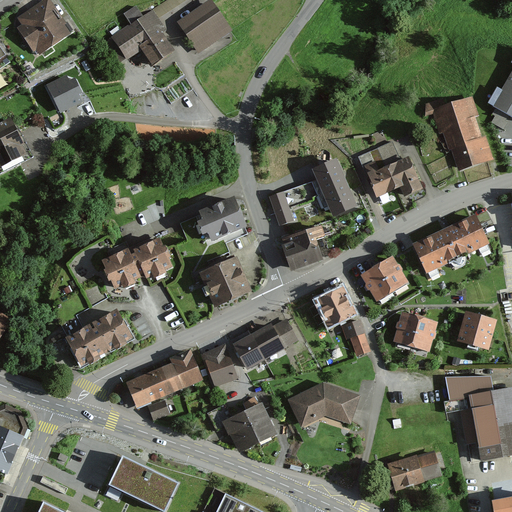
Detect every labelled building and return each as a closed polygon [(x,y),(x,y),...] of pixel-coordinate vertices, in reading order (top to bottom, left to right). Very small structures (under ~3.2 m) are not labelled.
[(51,0),(47,0),(20,18),(43,54),(73,34),(51,0)] [(171,13),(190,0),(169,0),(164,3),(171,13)] [(214,3),(182,23),(201,54),(233,33),(214,3)] [(135,26),(111,42),(125,64),(143,52),(154,69),(178,53),(151,14),(146,18),(140,8),(128,16),(135,26)] [(70,75),(49,86),(64,114),(85,102),(70,75)] [(511,79),(496,108),(511,116),(511,79)] [(443,101),(425,108),(437,138),(444,136),(459,177),(494,164),(469,99),(446,108),(443,101)] [(12,119),(0,124),(0,170),(27,157),(23,149),(25,147),(12,119)] [(388,171),(396,189),(401,187),(406,198),(423,191),(410,161),(388,171)] [(315,171),(333,217),(354,209),(336,163),(315,171)] [(396,189),(388,171),(379,175),(374,164),(365,168),(378,197),(396,189)] [(368,176),(361,178),(367,192),(373,189),(368,176)] [(318,180),(270,196),(280,227),(295,221),(289,204),(315,195),(315,197),(323,195),(318,180)] [(238,204),(201,220),(209,237),(245,222),(238,204)] [(479,217),(417,248),(431,276),(493,246),(479,217)] [(323,227),(285,238),(293,267),(325,258),(320,242),(327,240),(323,227)] [(164,238),(108,261),(120,290),(176,267),(164,238)] [(241,258),(206,273),(220,306),(255,291),(241,258)] [(405,284),(392,262),(378,270),(392,292),(405,284)] [(392,292),(378,270),(365,278),(378,300),(392,292)] [(343,288),(318,300),(332,328),(357,316),(343,288)] [(122,311),(69,339),(84,366),(136,338),(122,311)] [(0,339),(12,321),(0,313),(0,339)] [(500,324),(471,315),(462,343),(491,352),(500,324)] [(412,347),(419,322),(404,318),(397,342),(412,347)] [(360,322),(348,326),(358,356),(370,353),(360,322)] [(428,351),(435,327),(419,322),(412,347),(428,351)] [(296,341),(287,323),(272,331),(271,329),(252,339),(264,361),(284,350),(283,348),(296,341)] [(264,361),(252,339),(236,348),(248,370),(264,361)] [(225,346),(202,355),(213,383),(236,374),(225,346)] [(173,367),(182,389),(201,381),(189,355),(171,362),(173,367)] [(138,407),(182,389),(173,367),(129,386),(138,407)] [(326,386),(290,402),(305,429),(328,417),(352,426),(362,399),(326,386)] [(511,391),(469,400),(482,462),(511,456),(511,391)] [(165,403),(150,410),(154,418),(168,412),(165,403)] [(0,408),(0,484),(4,486),(27,432),(20,413),(4,406),(0,408)] [(227,426),(233,423),(225,407),(209,415),(217,431),(227,426)] [(245,418),(257,444),(274,437),(261,410),(245,418)] [(240,453),(257,444),(245,418),(233,423),(227,426),(240,453)] [(432,453),(387,467),(395,491),(439,477),(432,453)] [(170,511),(184,484),(127,456),(111,489),(160,511),(170,511)] [(259,511),(215,491),(205,511),(259,511)] [(67,511),(45,501),(40,511),(67,511)] [(511,511),(511,502),(498,504),(499,511),(511,511)]
